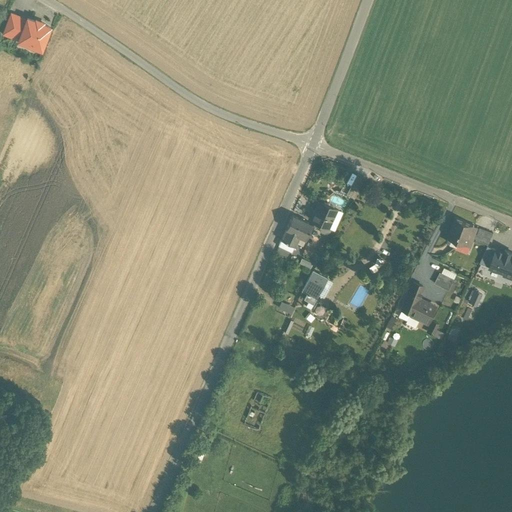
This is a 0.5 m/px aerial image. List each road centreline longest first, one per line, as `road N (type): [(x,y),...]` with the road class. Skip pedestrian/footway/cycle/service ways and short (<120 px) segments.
road 1 (unclassified): [(312,145),(154,511)]
road 2 (residential): [(312,145),(198,106),(45,0)]
road 3 (residential): [(511,228),(312,145)]
road 4 (unclassified): [(369,0),(312,145)]
